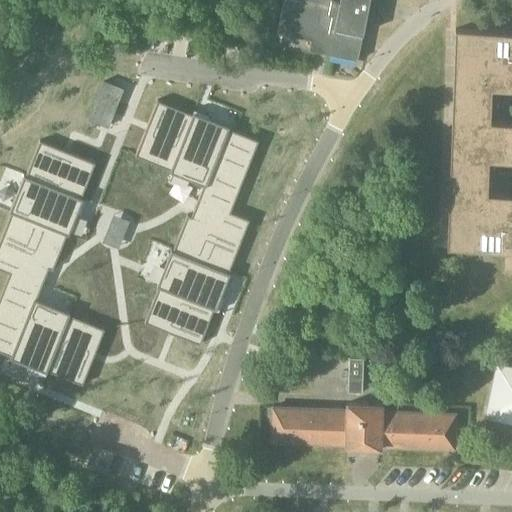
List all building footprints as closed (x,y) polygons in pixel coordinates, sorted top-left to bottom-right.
[(304,0),(305,0),(303,0),(282,0),(276,32),(277,32),(278,28),(311,35),(308,46),(309,47),(310,43),(329,47),(328,53),(329,54),(330,50),(356,55),(355,59),(356,59),(366,15),(374,16),(374,15),(370,14),(372,0),(304,0)] [(511,87),(511,30),(455,28),(446,247),(511,249),(511,267),(511,192),(487,192),(488,159),(511,159),(511,120),(490,120),(491,87),(511,87)] [(90,113),(88,118),(98,121),(99,118),(109,122),(121,91),(111,88),(113,84),(103,80),(90,113)] [(156,99),(134,154),(170,168),(169,170),(203,183),(191,215),(186,214),(171,252),(169,251),(156,285),(158,285),(144,321),(199,343),(213,307),(215,308),(228,275),(227,274),(249,218),(230,210),(258,139),(226,126),(220,124),(221,122),(193,111),(192,113),(156,99)] [(46,369),(82,383),(104,327),(68,313),(69,312),(35,298),(41,284),(48,266),(52,268),(67,230),(69,230),(82,197),(81,196),(95,161),(39,139),(25,174),(23,174),(10,207),(12,208),(0,237),(0,268),(9,271),(0,293),(0,350),(13,356),(12,357),(46,371),(46,369)] [(348,376),(362,377),(363,357),(349,356),(348,376)] [(511,365),(498,363),(487,414),(511,418),(511,365)] [(347,391),(382,392),(382,378),(348,376),(347,391)] [(274,405),(273,405),(272,439),(347,441),(347,444),(381,445),(381,443),(454,445),(455,411),(382,409),(382,402),(348,401),(348,407),(274,405)] [(90,453),(87,463),(106,470),(113,452),(98,445),(94,455),(90,453)]
